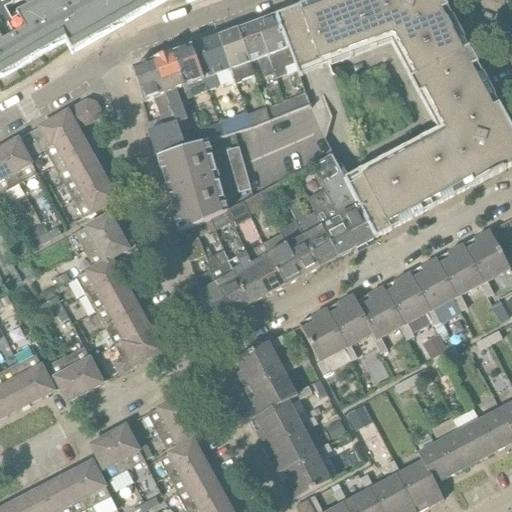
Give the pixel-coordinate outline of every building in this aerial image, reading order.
[(72,56),(128,24),(170,0),(0,0),(0,81),(66,44),(72,56)] [(432,211),(450,201),(468,191),(475,187),(476,188),(507,171),(511,167),(511,128),(500,107),(499,105),(489,87),(479,68),(479,67),(470,50),(460,32),(450,13),(448,10),(449,10),(443,0),(321,0),(317,2),(295,10),(276,17),(297,75),(299,80),(301,78),(319,71),(341,63),(363,55),(389,45),(392,44),(401,62),(411,81),(420,100),(430,118),(438,133),(419,142),(400,152),(382,161),(363,171),(345,180),(365,217),(377,240),(393,232),(393,231),(395,230),(413,221),(432,211)] [(276,82),(297,75),(276,17),(256,25),(274,77),(276,82)] [(264,80),(274,77),(256,25),(237,31),(250,65),(258,62),(264,80)] [(255,78),(250,65),(237,31),(219,38),(231,72),(236,86),(242,84),(241,83),(255,78)] [(215,78),(231,72),(219,38),(192,48),(208,93),(219,89),(215,78)] [(189,100),(208,93),(192,48),(174,55),(189,100)] [(177,124),(177,125),(187,121),(181,104),(190,101),(189,100),(174,55),(154,62),(177,124)] [(164,128),(177,124),(154,62),(133,70),(143,105),(154,101),(164,128)] [(291,117),(311,110),(305,96),(287,104),(291,117)] [(45,152),(79,133),(79,131),(98,121),(100,112),(96,105),(87,102),(39,129),(42,134),(33,139),(41,154),(45,152)] [(271,124),(291,117),(287,104),(267,112),(271,124)] [(252,130),(271,124),(267,112),(266,110),(248,117),(252,130)] [(238,134),(252,130),(248,117),(248,115),(220,124),(220,125),(224,138),(238,134)] [(158,158),(186,149),(183,141),(177,125),(177,124),(164,128),(150,132),(158,158)] [(45,152),(54,169),(89,150),(79,133),(45,152)] [(32,167),(33,167),(18,141),(1,151),(20,186),(37,176),(32,167)] [(179,236),(195,230),(211,222),(222,213),(227,211),(226,207),(221,208),(219,201),(224,200),(219,183),(214,185),(212,176),(216,175),(211,158),(207,159),(205,154),(210,152),(208,146),(202,145),(186,149),(158,158),(179,236)] [(54,169),(64,186),(98,167),(89,150),(54,169)] [(239,195),(251,192),(239,150),(227,153),(239,195)] [(0,190),(3,195),(20,186),(1,151),(0,151),(0,190)] [(377,240),(365,217),(345,180),(332,157),(313,168),(321,184),(326,192),(357,251),(377,240)] [(64,186),(74,204),(108,184),(98,167),(64,186)] [(83,221),(105,208),(117,202),(108,184),(74,204),(83,221)] [(266,207),(283,199),(277,186),(261,195),(266,207)] [(340,260),(357,251),(326,192),(315,197),(322,211),(315,214),(340,260)] [(268,209),(266,207),(261,195),(244,204),(251,218),(268,209)] [(321,270),(340,260),(315,214),(307,219),(298,201),(288,206),(296,223),(321,270)] [(252,220),(251,218),(244,204),(227,213),(232,224),(235,229),(252,220)] [(215,232),(232,224),(227,213),(211,222),(215,231),(215,232)] [(84,253),(120,234),(110,216),(84,230),(75,236),(84,253)] [(303,279),(321,270),(296,223),(279,232),(281,237),(303,279)] [(33,251),(50,242),(46,235),(41,227),(24,236),(33,251)] [(46,235),(50,242),(60,237),(56,229),(46,235)] [(189,263),(189,264),(205,258),(198,240),(195,230),(179,236),(189,263)] [(488,285),(511,272),(490,233),(460,249),(481,288),(487,300),(494,296),(488,285)] [(94,271),(112,261),(129,252),(120,234),(84,253),(93,269),(94,271)] [(508,252),(511,249),(511,240),(510,236),(502,241),(508,252)] [(286,289),(303,279),(281,237),(263,246),(286,289)] [(269,297),(286,289),(263,246),(246,255),(269,297)] [(12,254),(16,261),(28,255),(24,247),(12,254)] [(461,299),(481,288),(460,249),(434,263),(455,302),(461,314),(467,310),(461,299)] [(252,306),(269,297),(246,255),(228,263),(252,306)] [(234,316),(252,306),(228,263),(219,268),(217,264),(216,265),(213,259),(207,262),(212,272),(234,316)] [(76,280),(86,298),(121,278),(112,261),(94,271),(76,280)] [(435,313),(455,302),(434,263),(407,277),(428,317),(434,328),(441,324),(435,313)] [(29,283),(36,279),(30,268),(22,272),(29,283)] [(234,316),(212,272),(195,280),(195,281),(211,328),(234,316)] [(7,292),(23,284),(19,276),(3,285),(7,292)] [(68,284),(64,276),(53,281),(57,289),(68,284)] [(408,327),(428,317),(407,277),(380,291),(401,331),(407,342),(414,339),(408,327)] [(96,315),(96,314),(131,296),(121,278),(86,298),(96,315)] [(381,341),(401,331),(380,291),(357,304),(354,297),(351,299),(371,338),(381,356),(387,353),(381,341)] [(96,314),(106,331),(140,312),(131,296),(96,314)] [(57,298),(50,302),(54,310),(56,314),(64,310),(57,298)] [(351,349),(371,338),(351,299),(324,313),(345,353),(351,364),(357,361),(351,349)] [(50,302),(40,308),(44,315),(54,310),(50,302)] [(31,322),(44,315),(40,308),(27,314),(31,322)] [(62,325),(70,321),(64,310),(56,314),(62,325)] [(115,348),(115,349),(150,330),(140,312),(106,331),(115,348)] [(325,363),(345,353),(324,313),(300,326),(320,365),(318,366),(324,378),(331,375),(325,363)] [(114,364),(121,376),(163,354),(150,330),(115,349),(121,360),(114,364)] [(491,347),(502,341),(498,334),(488,340),(491,347)] [(244,388),(283,368),(274,351),(285,345),(282,339),(271,344),(270,344),(231,364),(244,388)] [(481,352),(491,347),(488,340),(477,345),(481,352)] [(86,395),(103,386),(84,350),(67,359),(86,395)] [(448,364),(458,358),(454,350),(444,356),(448,364)] [(437,369),(448,364),(444,356),(433,362),(437,369)] [(37,402),(55,393),(36,357),(18,366),(37,402)] [(68,404),(86,395),(67,359),(49,369),(68,404)] [(258,415),(297,395),(286,375),(298,369),(294,362),(283,368),(244,388),(258,415)] [(20,411),(37,402),(18,366),(1,375),(20,411)] [(0,415),(2,420),(20,411),(1,375),(0,375),(0,415)] [(410,390),(421,385),(417,377),(406,383),(410,390)] [(399,396),(410,390),(406,383),(395,389),(399,396)] [(263,446),(302,426),(292,406),(312,396),(308,389),(297,395),(258,415),(259,417),(251,422),(263,446)] [(147,417),(156,434),(192,415),(182,398),(147,417)] [(511,436),(511,404),(499,411),(511,436)] [(495,455),(511,446),(511,436),(499,411),(478,423),(495,455)] [(166,452),(191,439),(202,433),(192,415),(156,434),(166,452)] [(277,472),(317,452),(306,432),(318,426),(314,420),(302,426),(263,446),(277,472)] [(475,466),(495,455),(478,423),(458,433),(475,466)] [(108,437),(127,473),(145,463),(136,445),(130,435),(126,428),(108,437)] [(144,441),(139,431),(130,435),(136,445),(144,441)] [(455,476),(475,466),(458,433),(438,444),(455,476)] [(110,483),(127,473),(108,437),(91,447),(110,483)] [(136,445),(145,463),(153,459),(144,441),(136,445)] [(168,478),(202,459),(193,442),(159,461),(168,478)] [(436,486),(455,476),(438,444),(417,455),(422,464),(436,486)] [(293,503),(332,482),(320,459),(332,453),(328,446),(317,452),(277,472),(293,503)] [(168,478),(178,495),(212,477),(202,459),(168,478)] [(106,490),(93,464),(76,473),(94,508),(111,499),(106,490)] [(381,511),(418,511),(400,476),(394,464),(387,468),(393,478),(374,489),(368,478),(365,480),(381,511)] [(400,476),(418,511),(425,511),(445,502),(436,486),(422,464),(400,476)] [(73,511),(86,511),(94,508),(76,473),(58,482),(73,511)] [(177,496),(185,511),(188,511),(222,494),(212,477),(178,495),(177,496)] [(346,511),(381,511),(365,480),(361,482),(367,493),(347,503),(341,492),(337,494),(346,511)] [(51,511),(73,511),(58,482),(41,491),(51,511)] [(30,511),(51,511),(41,491),(24,500),(30,511)] [(231,511),(232,511),(222,494),(188,511),(231,511)] [(321,511),(315,498),(308,502),(313,511),(346,511),(337,494),(335,496),(339,508),(330,511),(321,511)] [(145,505),(148,511),(149,511),(160,506),(156,499),(145,505)] [(6,511),(30,511),(24,500),(5,509),(6,511)] [(297,511),(313,511),(308,502),(295,508),(297,511)]
